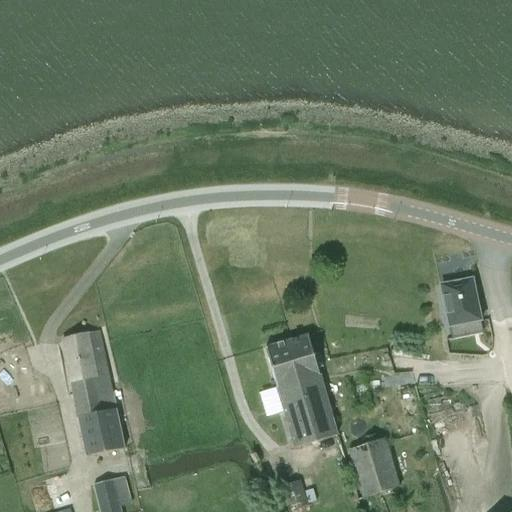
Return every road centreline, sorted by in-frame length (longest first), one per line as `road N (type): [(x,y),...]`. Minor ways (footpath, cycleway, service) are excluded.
road 1 (tertiary): [(0,261),(114,217),(254,195),(360,201),(511,240)]
road 2 (unknown): [(205,199),(242,408),(273,450)]
